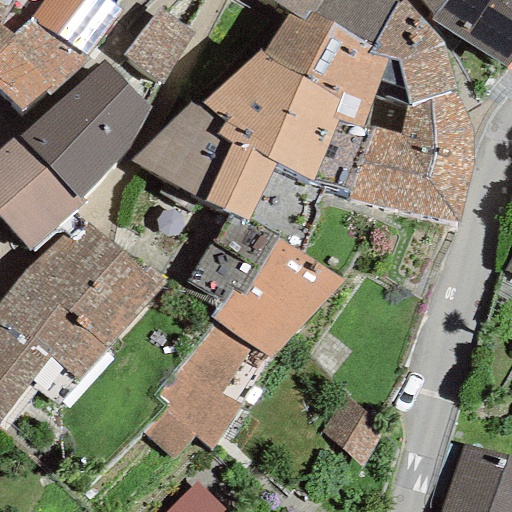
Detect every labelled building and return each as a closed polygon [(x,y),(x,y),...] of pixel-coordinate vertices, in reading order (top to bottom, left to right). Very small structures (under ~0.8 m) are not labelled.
[(0,0),(0,25),(13,34),(31,18),(43,0),(0,0)] [(115,5),(116,0),(43,0),(31,18),(84,59),(120,11),(115,5)] [(312,13),(320,0),(264,0),(289,13),(301,20),(309,11),(312,13)] [(320,0),(312,13),(338,27),(355,0),(320,0)] [(355,0),(338,27),(371,48),(395,4),(400,7),(405,0),(355,0)] [(405,108),(457,92),(442,42),(405,0),(400,7),(395,4),(371,48),(368,54),(386,59),(372,99),(405,108)] [(446,0),(421,0),(434,17),(446,0)] [(431,21),(505,68),(511,60),(511,0),(446,0),(434,17),(431,21)] [(162,85),(193,33),(160,9),(122,56),(162,85)] [(372,99),(386,59),(368,54),(371,48),(338,27),(312,13),(309,11),(301,20),(289,13),(263,54),(339,98),(332,118),(363,127),(372,99)] [(49,97),(84,59),(31,18),(13,34),(0,25),(0,91),(19,110),(44,93),(49,97)] [(310,183),(350,192),(372,130),(363,127),(332,118),(339,98),(263,54),(259,52),(202,103),(224,122),(216,133),(230,142),(276,164),(310,183)] [(128,150),(150,109),(101,61),(12,138),(80,204),(128,150)] [(347,201),(460,223),(476,162),(474,135),(457,92),(405,108),(398,134),(370,131),(350,193),(347,201)] [(196,97),(131,163),(204,203),(229,214),(246,222),(248,218),(276,164),(230,142),(216,133),(224,122),(202,103),(196,97)] [(0,217),(30,252),(80,204),(12,138),(0,149),(0,217)] [(246,222),(229,214),(185,282),(221,304),(209,317),(214,320),(248,347),(270,358),(343,280),(276,240),(279,235),(248,218),(246,222)] [(69,242),(61,236),(27,269),(0,301),(0,317),(33,344),(122,249),(84,226),(69,242)] [(79,383),(165,283),(122,249),(33,344),(50,357),(79,383)] [(0,420),(50,357),(33,344),(0,317),(0,420)] [(248,347),(214,320),(154,396),(167,407),(141,434),(172,460),(193,437),(209,449),(240,405),(220,395),(248,347)] [(381,439),(340,399),(321,434),(359,476),(381,439)] [(511,511),(511,460),(462,446),(439,511),(511,511)] [(220,511),(222,511),(195,483),(164,511),(220,511)]
